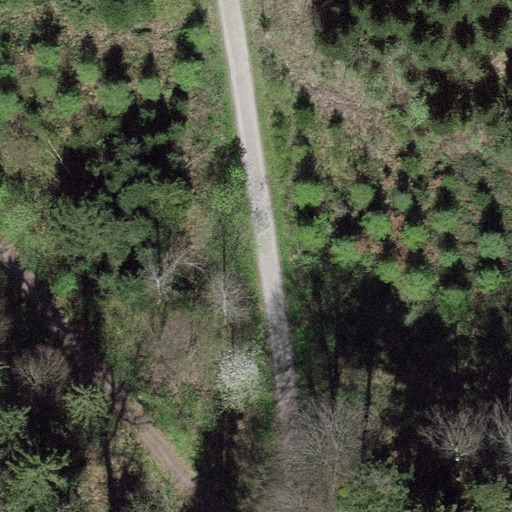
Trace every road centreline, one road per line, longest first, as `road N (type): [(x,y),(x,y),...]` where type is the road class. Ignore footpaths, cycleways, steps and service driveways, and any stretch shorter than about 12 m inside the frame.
road 1 (track): [(225,0),(305,511)]
road 2 (track): [(0,250),(205,511)]
